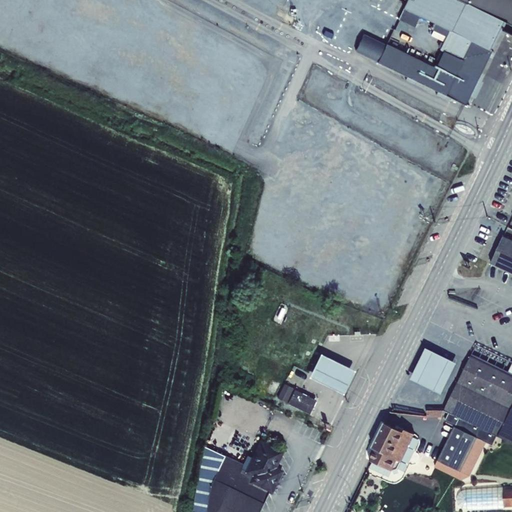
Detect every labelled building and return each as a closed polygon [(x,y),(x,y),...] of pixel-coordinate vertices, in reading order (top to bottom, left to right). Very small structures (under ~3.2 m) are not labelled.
[(363,34),(355,51),(372,59),(379,62),(378,63),(465,105),(470,96),(475,99),(483,82),(481,81),(484,75),(481,74),(502,31),(511,36),(511,35),(511,0),(407,0),(404,8),(398,19),(415,27),(420,16),(435,23),(431,30),(434,31),(432,35),(444,41),(440,50),(444,52),(436,69),(387,45),(386,46),(379,42),(363,34)] [(511,240),(504,237),(491,265),(511,274),(511,240)] [(461,366),(421,347),(406,379),(446,398),(461,366)] [(312,377),(347,393),(358,370),(323,353),(312,377)] [(471,356),(444,410),(499,437),(511,443),(511,364),(507,374),(471,356)] [(283,385),(277,399),(309,414),(315,400),(283,385)] [(374,449),(369,460),(392,471),(397,461),(401,463),(415,435),(405,430),(404,433),(385,424),(373,449),(374,449)] [(454,427),(434,468),(461,481),(470,476),(486,443),(454,427)] [(249,483),(269,492),(272,494),(283,471),(277,467),(284,452),(260,440),(252,458),(245,472),(252,476),(249,483)] [(245,472),(252,458),(248,456),(244,464),(238,461),(240,455),(234,452),(230,458),(225,456),(211,487),(200,485),(196,511),(195,511),(259,511),(269,492),(249,483),(252,476),(245,472)] [(511,487),(464,490),(457,496),(458,504),(464,509),(511,506),(511,487)]
